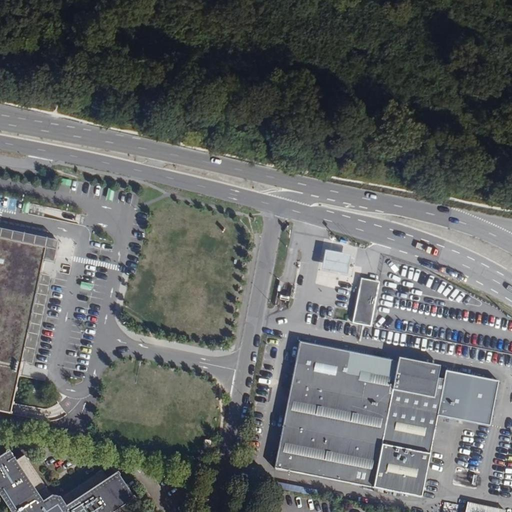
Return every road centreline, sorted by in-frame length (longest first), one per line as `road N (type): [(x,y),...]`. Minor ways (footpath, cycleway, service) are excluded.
road 1 (secondary): [(360,197),(0,122)]
road 2 (unclassified): [(276,205),(222,511)]
road 3 (secondary): [(0,141),(276,205)]
road 4 (secondary): [(320,217),(415,245),(511,290)]
road 5 (secondary): [(320,217),(376,221),(511,276)]
road 6 (track): [(50,114),(94,0)]
